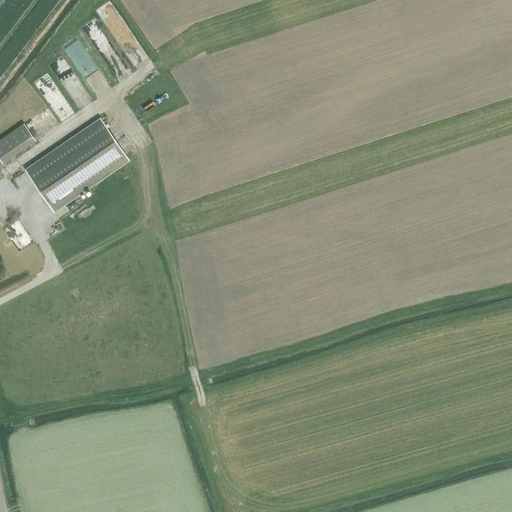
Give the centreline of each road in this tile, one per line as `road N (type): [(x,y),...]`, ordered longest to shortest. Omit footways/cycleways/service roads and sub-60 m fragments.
road 1 (track): [(511,314),(199,395)]
road 2 (track): [(202,405),(167,258),(146,223),(58,270)]
road 3 (track): [(146,223),(136,137),(102,105),(151,69)]
road 4 (track): [(102,105),(0,174)]
